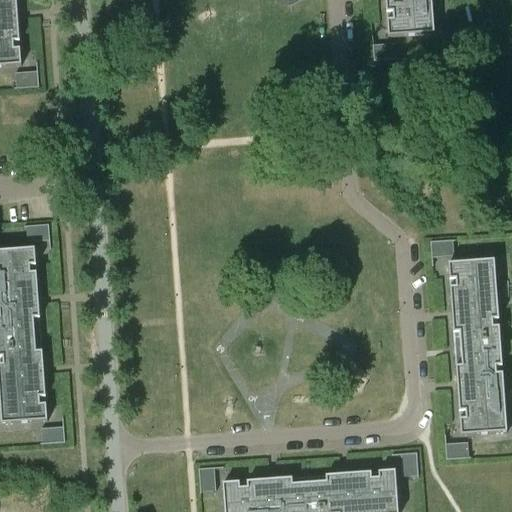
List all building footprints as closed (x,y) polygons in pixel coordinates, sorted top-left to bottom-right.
[(16,0),(0,0),(0,69),(21,68),(16,0)] [(384,0),(388,39),(434,36),(433,23),(431,0),(384,0)] [(392,61),(391,47),(395,47),(395,46),(373,48),(373,39),(372,39),(373,64),(398,62),(398,61),(392,61)] [(39,89),(37,65),(36,65),(37,73),(15,75),(15,76),(19,76),(20,90),(14,90),(14,91),(39,89)] [(50,251),(48,227),(24,229),(30,229),(31,243),(27,243),(27,244),(49,243),(49,251),(50,251)] [(450,258),(448,244),(454,243),(430,244),(432,269),(432,260),(454,259),(453,258),(450,258)] [(0,426),(47,423),(34,251),(0,253),(0,339),(4,389),(0,388),(0,426)] [(497,398),(490,301),(496,300),(494,276),(495,276),(494,263),(447,266),(460,438),(506,435),(505,421),(505,422),(503,397),(497,398)] [(64,445),(63,420),(62,420),(63,429),(41,431),(41,432),(45,431),(46,445),(40,446),(40,447),(64,445)] [(464,460),(463,446),(467,446),(467,445),(445,446),(445,438),(444,438),(445,462),(470,461),(470,460),(464,460)] [(418,480),(416,455),(391,457),(392,458),(400,457),(402,479),(403,479),(402,475),(416,474),(417,480),(418,480)] [(215,493),(214,472),(223,471),(222,470),(198,472),(200,496),(200,491),(214,490),(214,494),(215,493)] [(397,511),(394,473),(222,485),(223,511),(397,511)]
